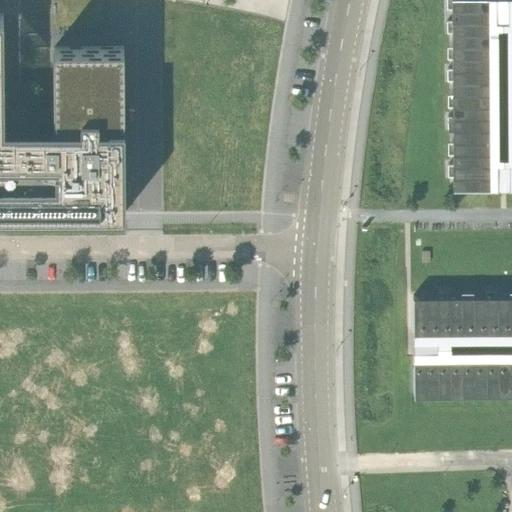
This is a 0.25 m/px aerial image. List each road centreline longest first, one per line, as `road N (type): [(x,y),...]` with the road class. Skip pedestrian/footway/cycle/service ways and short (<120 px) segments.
road 1 (residential): [(0,250),(316,252)]
road 2 (tertiary): [(322,511),(313,385),(316,252)]
road 3 (tertiary): [(316,252),(350,0)]
